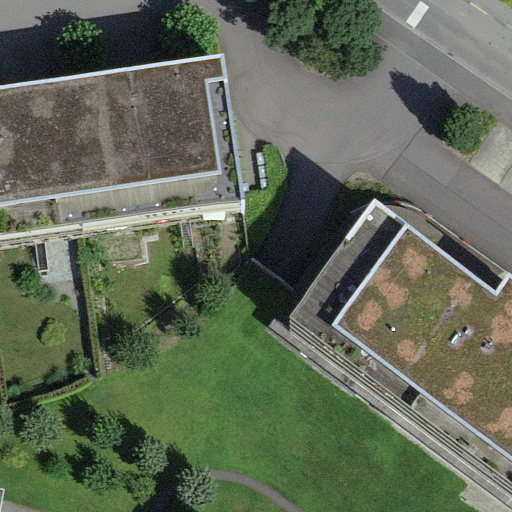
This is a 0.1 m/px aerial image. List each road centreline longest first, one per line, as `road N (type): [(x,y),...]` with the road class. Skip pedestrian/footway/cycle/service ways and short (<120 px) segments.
road 1 (residential): [(376,145),(250,59),(240,0)]
road 2 (residential): [(459,26),(376,145)]
road 3 (residential): [(376,145),(281,248)]
